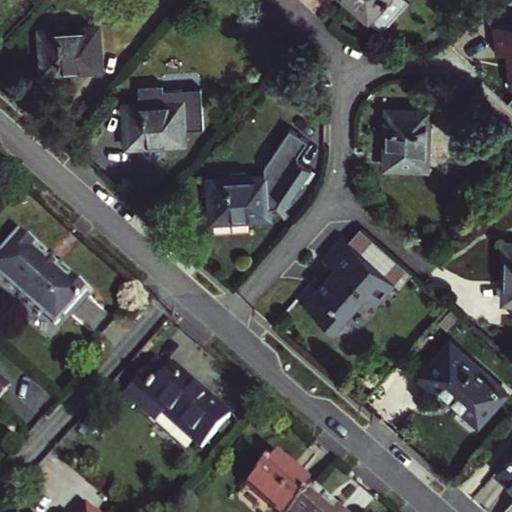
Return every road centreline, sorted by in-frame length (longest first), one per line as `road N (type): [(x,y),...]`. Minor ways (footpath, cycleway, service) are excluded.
road 1 (residential): [(226,323),(0,125)]
road 2 (residential): [(226,323),(337,197),(350,68)]
road 3 (residential): [(440,511),(226,323)]
